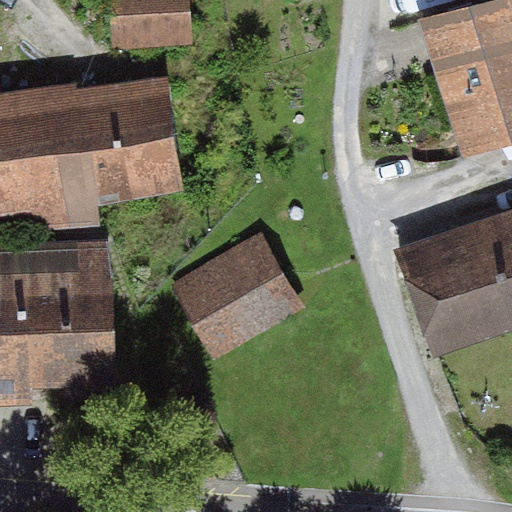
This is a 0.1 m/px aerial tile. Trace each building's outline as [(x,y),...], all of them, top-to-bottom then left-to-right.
[(186,0),(100,0),(104,49),(189,45),(186,0)] [(511,0),(476,0),(449,9),(489,133),(511,125),(511,0)] [(165,79),(0,90),(0,220),(15,220),(16,235),(91,229),(89,192),(173,186),(165,79)] [(511,221),(399,256),(431,359),(511,334),(511,221)] [(262,236),(175,287),(218,360),(305,310),(262,236)] [(0,397),(106,394),(101,242),(0,245),(0,397)]
